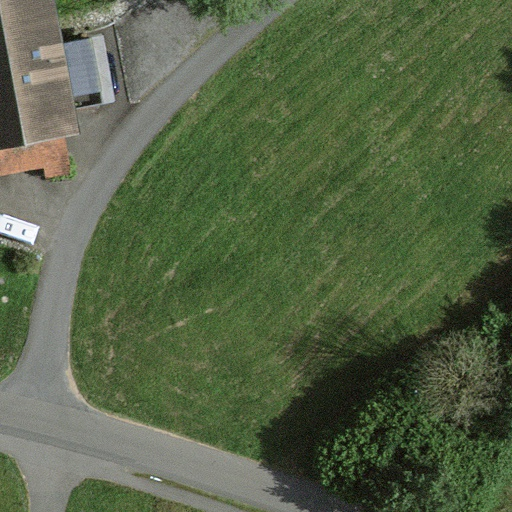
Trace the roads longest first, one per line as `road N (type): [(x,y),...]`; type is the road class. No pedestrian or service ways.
road 1 (unclassified): [(272,0),(152,105),(79,212),(54,308),(45,426)]
road 2 (tertiary): [(322,511),(45,426)]
